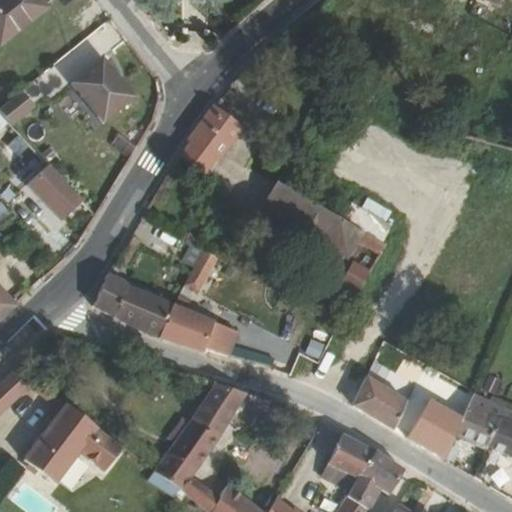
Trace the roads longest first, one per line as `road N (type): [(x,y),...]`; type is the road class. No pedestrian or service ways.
road 1 (residential): [(46,311),(292,391),(508,511)]
road 2 (primary): [(46,311),(84,273),(195,95)]
road 3 (primary): [(195,95),(298,0)]
road 4 (residential): [(195,95),(115,0)]
